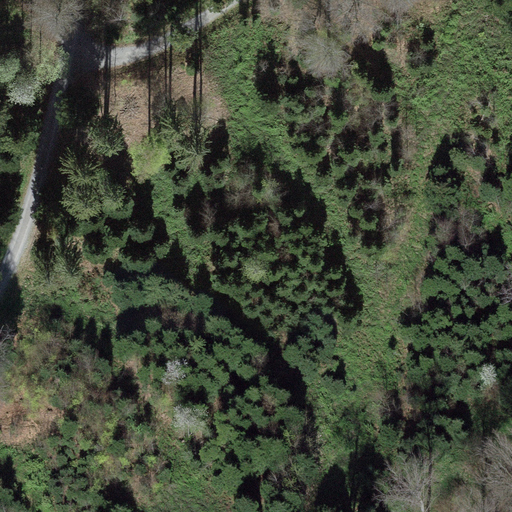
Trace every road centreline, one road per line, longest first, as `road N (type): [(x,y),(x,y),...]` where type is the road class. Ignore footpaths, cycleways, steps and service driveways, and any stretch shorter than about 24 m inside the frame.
road 1 (track): [(76,0),(49,140),(0,283)]
road 2 (track): [(69,59),(139,52),(232,0)]
